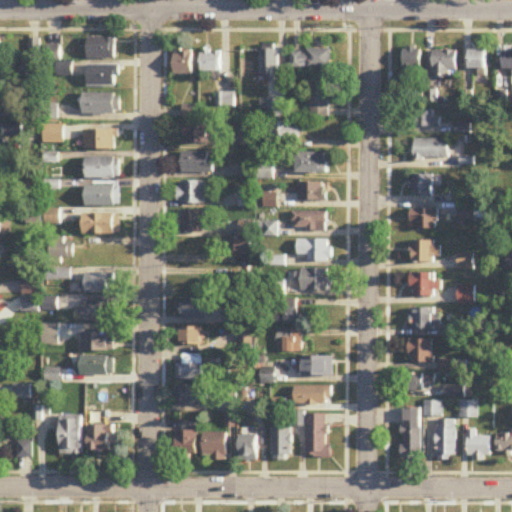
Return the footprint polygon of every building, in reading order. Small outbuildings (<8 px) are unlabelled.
[(89,61),(116,61),(116,39),(89,39),(89,61)] [(404,48),(404,70),(421,70),(421,48),(404,48)] [(260,79),(279,79),(279,51),(260,51),(260,79)] [(331,51),(291,51),(291,69),(331,69),(331,51)] [(175,52),(175,76),(194,76),(194,52),(175,52)] [(202,73),(222,73),(222,52),(202,52),(202,73)] [(434,74),(458,74),(458,52),(434,52),(434,74)] [(470,70),(487,70),(487,52),(470,52),(470,70)] [(37,77),(36,63),(21,64),(22,78),(37,77)] [(120,89),(120,66),(89,66),(89,89),(120,89)] [(311,81),(311,118),(330,118),(330,81),(311,81)] [(122,94),(84,94),(84,115),(122,115),(122,94)] [(235,107),(235,94),(218,94),(218,107),(235,107)] [(269,118),(284,118),(284,102),(262,102),(262,109),(269,109),(269,118)] [(184,106),(184,118),(198,117),(197,106),(184,106)] [(435,117),(435,110),(416,110),(416,128),(441,128),(441,117),(435,117)] [(301,143),(301,124),(273,124),(273,150),(293,150),(293,143),(301,143)] [(240,144),(252,144),(252,125),(240,125),(240,144)] [(65,126),(45,126),(45,145),(65,145),(65,126)] [(183,145),(214,145),(214,126),(183,126),(183,145)] [(86,151),(117,151),(117,131),(86,131),(86,151)] [(450,140),(414,140),(414,159),(450,159),(450,140)] [(183,153),(183,174),(214,174),(214,153),(183,153)] [(298,174),(331,174),(331,154),(298,154),(298,174)] [(120,180),(120,158),(87,158),(87,180),(120,180)] [(434,175),(413,175),(413,196),(434,196),(434,175)] [(206,205),(206,182),(179,182),(179,204),(206,205)] [(300,202),(328,202),(328,184),(300,184),(300,202)] [(120,186),(87,186),(87,207),(120,207),(120,186)] [(475,221),(475,205),(460,206),(460,221),(475,221)] [(438,230),(438,209),(411,209),(411,230),(438,230)] [(205,234),(205,212),(177,212),(177,234),(205,234)] [(327,212),(294,212),(293,231),(327,231),(327,212)] [(121,215),(84,215),(84,235),(121,235),(121,215)] [(230,252),(251,257),(254,242),(233,238),(230,252)] [(309,262),(333,262),(333,241),(298,241),(298,258),(309,258),(309,262)] [(413,263),(441,263),(441,242),(413,242),(413,263)] [(73,245),(51,245),(51,260),(73,260),(73,245)] [(474,255),(460,255),(460,270),(474,270),(474,255)] [(45,281),(72,281),(72,270),(45,270),(45,281)] [(331,271),(301,271),(301,291),(331,291),(331,271)] [(442,282),(436,282),(436,274),(412,274),(412,298),(442,298),(442,282)] [(24,297),(24,312),(41,312),(41,277),(24,277),(24,297)] [(459,304),(476,304),(476,286),(459,286),(459,304)] [(207,320),(207,299),(177,299),(177,320),(207,320)] [(82,321),(114,321),(114,300),(82,300),(82,321)] [(295,325),(296,303),(285,302),(284,324),(295,325)] [(414,332),(440,332),(440,309),(414,309),(414,332)] [(205,347),(205,329),(180,329),(180,347),(205,347)] [(303,354),(303,331),(282,331),(281,354),(303,354)] [(84,352),(115,352),(115,334),(84,334),(84,352)] [(435,341),(411,341),(411,369),(435,369),(435,341)] [(177,381),(204,381),(204,356),(183,356),(183,364),(177,364),(177,381)] [(115,358),(83,358),(83,377),(115,377),(115,358)] [(334,378),(334,359),(303,359),(303,378),(334,378)] [(62,383),(63,372),(48,371),(47,382),(62,383)] [(437,376),(410,376),(410,391),(437,391),(437,376)] [(32,400),(32,386),(15,386),(15,400),(32,400)] [(176,405),(208,405),(208,387),(176,387),(176,405)] [(333,407),(333,388),(296,388),(296,407),(333,407)] [(254,401),(254,390),(242,391),(242,401),(254,401)] [(443,403),(426,403),(426,418),(443,418),(443,403)] [(422,459),(422,410),(403,410),(403,459),(422,459)] [(84,416),(62,416),(62,455),(84,455),(84,416)] [(309,458),(330,458),(330,416),(309,416),(309,458)] [(457,421),(438,421),(438,460),(457,460),(457,421)] [(89,427),(89,455),(114,455),(114,427),(89,427)] [(273,461),(293,461),(293,429),(273,429),(273,461)] [(199,457),(199,431),(177,431),(177,457),(199,457)] [(479,438),(479,431),(469,431),(469,460),(492,460),(492,438),(479,438)] [(511,455),(511,431),(498,431),(498,455),(511,455)] [(229,459),(229,434),(205,434),(205,459),(229,459)] [(258,437),(240,437),(240,462),(258,462),(258,437)] [(18,458),(33,458),(33,442),(18,442),(18,458)]
